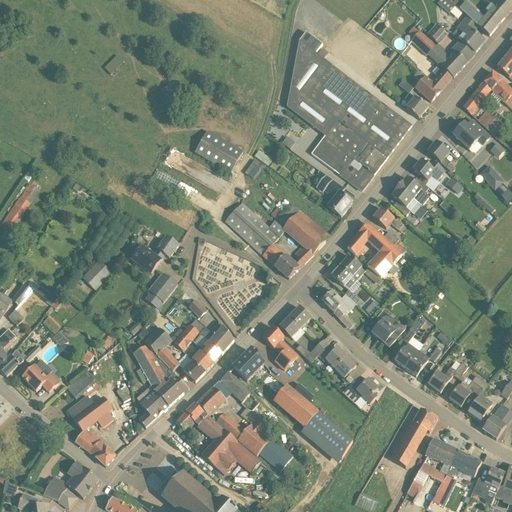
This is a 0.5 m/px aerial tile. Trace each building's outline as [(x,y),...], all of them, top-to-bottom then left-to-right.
[(449,14),(455,7),(452,5),(446,0),(440,0),(437,4),(449,14)] [(477,28),(478,29),(489,38),(506,18),(493,8),(484,19),(483,20),(467,3),(468,1),(466,0),(456,0),(452,5),(455,7),(466,18),(477,28)] [(483,0),(493,8),(506,18),(511,10),(511,1),(510,0),(483,0)] [(484,44),(473,35),(478,29),(477,28),(466,18),(456,30),(452,36),(460,42),(476,55),(484,44)] [(428,35),(438,45),(439,45),(447,36),(445,33),(437,26),(434,28),(428,35)] [(435,47),(414,28),(409,34),(415,38),(411,42),(427,56),(435,47)] [(306,33),(299,42),(317,56),(324,47),(306,33)] [(286,108),(325,137),(324,139),(356,163),(370,146),(388,160),(411,127),(317,56),(299,42),(286,108)] [(444,54),(446,52),(437,45),(435,47),(427,56),(440,68),(453,80),(476,55),(460,42),(452,52),(454,54),(449,59),(444,54)] [(111,76),(124,63),(117,56),(105,69),(111,76)] [(511,66),(504,60),(497,69),(511,81),(511,66)] [(432,83),(426,78),(416,90),(431,104),(452,80),(437,67),(432,72),(438,77),(432,83)] [(424,78),(418,73),(414,77),(420,83),(424,78)] [(511,90),(493,74),(463,110),(472,118),(481,108),(479,106),(490,93),(511,111),(511,90)] [(399,87),(409,95),(410,94),(414,90),(403,81),(399,87)] [(171,84),(160,91),(166,99),(176,93),(171,84)] [(428,109),(410,94),(409,95),(405,100),(410,104),(406,110),(419,120),(428,109)] [(487,114),(479,123),(494,137),(502,128),(487,114)] [(477,143),(483,148),(490,140),(473,123),(467,128),(464,125),(453,137),(469,152),(477,143)] [(194,156),(231,177),(244,155),(207,133),(194,156)] [(362,194),(374,178),(324,139),(312,155),(362,194)] [(291,151),(294,146),(286,140),(283,145),(291,151)] [(450,155),(436,143),(427,154),(441,165),(445,161),(450,155)] [(495,155),(501,148),(497,145),(491,151),(495,155)] [(370,146),(356,163),(374,178),(388,160),(370,146)] [(254,158),(268,165),(271,160),(257,152),(254,158)] [(164,165),(222,190),(226,180),(168,156),(164,165)] [(265,168),(254,161),(245,174),(255,181),(265,168)] [(429,169),(421,162),(413,171),(422,179),(420,182),(421,182),(425,186),(432,178),(438,183),(445,173),(434,164),(429,169)] [(480,176),(494,192),(503,184),(489,168),(480,176)] [(345,191),(320,173),(317,177),(323,181),(316,191),(323,196),(324,195),(333,200),(327,208),(341,219),(353,204),(341,195),(345,191)] [(399,189),(416,203),(423,208),(431,199),(426,195),(429,191),(430,190),(425,186),(421,182),(420,184),(416,188),(407,179),(399,189)] [(464,190),(451,180),(446,186),(459,196),(464,190)] [(2,224),(13,233),(31,206),(30,205),(39,192),(29,186),(21,198),(20,198),(2,224)] [(416,203),(399,189),(390,200),(397,206),(394,209),(406,220),(410,215),(408,213),(416,203)] [(492,216),(496,211),(498,209),(480,192),(478,194),(474,199),(492,216)] [(263,258),(264,257),(274,245),(284,233),(275,224),(274,223),(269,229),(243,204),(225,223),(263,258)] [(292,206),(275,224),(284,233),(305,251),(313,257),(330,238),(300,213),(292,206)] [(381,210),(373,220),(386,231),(391,225),(401,234),(405,229),(403,227),(405,224),(398,219),(396,222),(381,210)] [(367,268),(369,269),(378,278),(382,281),(394,267),(393,266),(402,257),(383,240),(368,226),(347,250),(356,258),(368,244),(379,255),(367,268)] [(389,233),(383,240),(402,257),(407,251),(397,243),(399,242),(389,233)] [(157,249),(153,255),(162,261),(165,257),(170,260),(180,247),(166,237),(159,247),(160,247),(158,250),(157,249)] [(475,242),(471,238),(466,242),(471,247),(475,242)] [(206,241),(202,240),(199,241),(198,248),(203,249),(206,241)] [(293,263),(286,257),(274,245),(264,257),(288,281),(300,270),(313,257),(305,251),(293,263)] [(162,261),(153,255),(141,246),(130,262),(151,276),(162,261)] [(458,257),(454,252),(451,252),(447,256),(453,262),(458,257)] [(365,274),(374,283),(378,278),(369,269),(366,272),(350,257),(340,267),(352,278),(357,283),(365,274)] [(95,292),(113,274),(99,261),(82,278),(95,292)] [(332,277),(343,288),(352,278),(340,267),(332,277)] [(149,292),(152,295),(157,299),(170,282),(162,275),(149,292)] [(170,282),(157,299),(165,305),(178,288),(170,282)] [(25,286),(13,302),(15,304),(14,305),(19,308),(33,292),(25,286)] [(51,297),(38,286),(34,292),(47,302),(51,297)] [(330,291),(320,300),(350,330),(355,325),(346,316),(350,311),(345,306),(350,300),(346,296),(341,302),(330,291)] [(349,291),(345,295),(346,296),(350,300),(354,304),(359,299),(349,291)] [(0,325),(14,305),(15,304),(13,302),(1,294),(0,295),(0,325)] [(57,301),(52,307),(53,309),(56,311),(66,299),(66,298),(62,294),(56,301),(57,301)] [(52,307),(57,301),(56,301),(51,297),(47,303),(52,307)] [(189,309),(199,319),(205,313),(196,303),(189,309)] [(370,308),(366,312),(371,317),(375,312),(370,308)] [(299,309),(289,319),(301,331),(311,321),(299,309)] [(17,327),(24,320),(15,311),(8,318),(17,327)] [(301,331),(289,319),(280,329),(292,340),(301,331)] [(422,328),(425,323),(420,320),(416,324),(422,328)] [(197,321),(191,327),(200,335),(201,336),(209,343),(208,344),(222,355),(233,343),(219,324),(210,333),(205,329),(206,329),(197,321)] [(383,322),(372,334),(389,349),(405,330),(400,326),(395,331),(383,322)] [(136,326),(129,332),(133,337),(140,331),(136,326)] [(193,343),(200,335),(191,327),(185,334),(183,336),(192,343),(193,344),(193,343)] [(284,372),(292,364),(298,358),(298,357),(282,343),(285,340),(273,329),(262,340),(274,351),(275,350),(281,355),(274,363),(284,372)] [(172,374),(173,374),(179,367),(164,351),(172,343),(159,330),(145,344),(147,347),(157,357),(172,374)] [(0,338),(0,367),(11,357),(13,355),(8,350),(7,351),(5,348),(15,338),(8,331),(0,338)] [(408,345),(415,335),(410,331),(403,341),(408,345)] [(192,343),(183,336),(175,345),(183,353),(188,348),(192,343)] [(201,336),(194,345),(197,348),(201,351),(200,353),(214,365),(222,355),(208,344),(209,343),(201,336)] [(106,339),(101,344),(106,349),(112,343),(110,342),(112,340),(109,337),(107,339),(106,339)] [(448,348),(452,343),(445,338),(442,342),(442,343),(448,348)] [(313,352),(318,357),(328,346),(324,342),(313,352)] [(301,345),(296,351),(305,359),(310,355),(301,345)] [(419,352),(408,345),(395,363),(405,371),(419,352)] [(335,353),(328,346),(318,357),(325,364),(326,362),(335,371),(347,359),(338,350),(335,353)] [(11,357),(0,367),(0,371),(7,378),(25,361),(28,364),(41,351),(38,347),(26,358),(20,352),(13,359),(11,357)] [(179,378),(173,383),(172,382),(171,382),(157,357),(147,347),(133,355),(141,369),(148,382),(151,387),(154,393),(169,409),(189,390),(179,378)] [(214,365),(200,353),(201,351),(197,348),(192,354),(196,357),(191,362),(192,363),(205,374),(214,365)] [(429,360),(434,363),(442,353),(436,349),(429,360)] [(95,357),(88,352),(82,361),(88,366),(95,357)] [(234,369),(233,370),(233,371),(234,371),(247,383),(254,376),(262,383),(270,375),(271,374),(264,366),(250,352),(250,353),(234,369)] [(416,379),(429,360),(419,352),(405,371),(416,379)] [(356,368),(347,359),(335,371),(343,380),(342,381),(349,388),(360,377),(353,371),(356,368)] [(192,363),(188,367),(183,372),(195,384),(205,374),(192,363)] [(440,395),(453,377),(459,381),(461,377),(467,368),(462,364),(456,373),(450,369),(444,378),(439,374),(429,387),(440,395)] [(48,381),(35,367),(22,379),(36,393),(43,387),(49,394),(60,384),(52,377),(48,381)] [(148,382),(141,369),(136,372),(142,385),(148,382)] [(66,389),(76,401),(97,383),(94,380),(90,375),(87,371),(66,389)] [(228,376),(219,384),(232,395),(242,405),(250,396),(229,376),(229,375),(228,375),(228,376)] [(286,388),(270,375),(262,383),(279,397),(274,403),(274,404),(274,403),(305,430),(319,414),(287,387),(286,388)] [(360,377),(349,388),(343,394),(354,406),(361,398),(370,407),(378,399),(374,395),(379,391),(369,381),(366,384),(360,377)] [(468,399),(475,404),(479,398),(488,386),(476,377),(472,384),(461,377),(459,381),(462,383),(449,401),(461,409),(468,399)] [(196,406),(206,414),(225,431),(256,459),(258,457),(270,443),(261,435),(268,427),(247,411),(240,419),(251,429),(246,436),(225,418),(217,411),(226,403),(226,402),(232,395),(219,384),(218,383),(196,406)] [(501,395),(507,400),(511,393),(511,383),(510,383),(501,395)] [(315,398),(299,385),(293,392),(309,404),(315,398)] [(129,394),(125,387),(116,392),(120,399),(121,399),(124,403),(131,399),(128,395),(129,394)] [(145,430),(169,409),(154,393),(151,387),(137,400),(141,405),(139,406),(146,414),(139,420),(140,421),(139,422),(139,423),(145,430)] [(260,405),(250,396),(242,405),(247,411),(268,427),(274,419),(266,413),(263,416),(255,410),(260,405)] [(87,431),(88,432),(98,423),(102,429),(112,422),(106,415),(112,411),(103,399),(94,406),(87,397),(67,412),(83,435),(87,431)] [(479,398),(475,404),(468,414),(481,423),(492,407),(479,398)] [(204,415),(194,406),(177,424),(184,430),(187,434),(196,424),(216,442),(224,432),(204,415)] [(494,418),(492,417),(483,432),(497,441),(506,427),(507,428),(511,420),(511,413),(502,407),(494,418)] [(413,424),(408,421),(386,459),(405,470),(427,433),(429,435),(438,421),(421,411),(413,424)] [(319,415),(300,437),(336,468),(352,443),(319,415)] [(97,460),(106,468),(116,459),(107,449),(108,448),(101,442),(88,432),(87,431),(83,435),(75,443),(90,454),(97,460)] [(261,463),(256,459),(225,431),(224,432),(216,442),(203,457),(224,476),(237,461),(251,473),(261,463)] [(280,475),(294,457),(273,440),(270,443),(258,457),(280,475)] [(443,466),(440,473),(447,477),(458,454),(458,453),(433,441),(425,457),(443,466)] [(462,473),(474,479),(474,480),(482,465),(458,454),(447,477),(437,497),(442,501),(446,497),(454,481),(457,482),(462,473)] [(54,478),(44,495),(59,502),(67,491),(69,489),(83,501),(99,481),(75,462),(66,473),(71,477),(66,483),(54,478)] [(447,477),(440,473),(424,464),(407,495),(415,500),(413,503),(428,511),(429,511),(437,497),(447,477)] [(511,506),(511,494),(511,493),(511,467),(510,466),(505,482),(502,481),(496,495),(497,496),(496,498),(505,501),(504,504),(511,506)] [(472,495),(485,501),(489,493),(496,495),(502,481),(505,475),(492,469),(486,483),(479,480),(472,495)] [(239,511),(236,510),(238,509),(226,499),(226,498),(220,505),(183,475),(182,474),(181,475),(178,473),(177,475),(174,472),(159,490),(162,492),(161,494),(163,496),(162,497),(179,511),(239,511)] [(15,500),(18,488),(11,485),(6,482),(3,495),(15,500)] [(69,510),(77,500),(67,491),(59,502),(69,510)] [(49,511),(49,506),(40,507),(40,501),(23,495),(18,510),(23,511),(49,511)] [(360,495),(355,506),(367,511),(375,511),(380,503),(360,495)] [(107,511),(137,511),(112,498),(106,511),(107,511)] [(253,511),(269,511),(271,510),(260,503),(253,511)]
